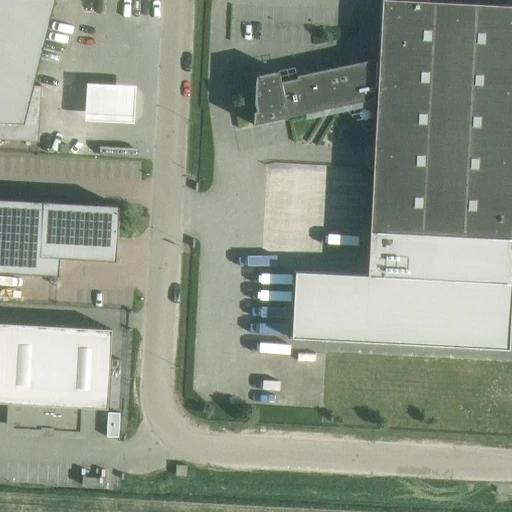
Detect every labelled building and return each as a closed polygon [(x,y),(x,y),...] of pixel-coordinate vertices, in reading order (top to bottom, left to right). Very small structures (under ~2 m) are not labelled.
[(0,0),(0,141),(40,144),(43,89),(36,89),(58,0),(0,0)] [(375,168),(370,275),(295,271),(291,338),(509,349),(511,293),(511,5),(404,0),(381,0),(379,58),(297,76),(297,79),(281,82),(278,70),(255,75),(254,105),(255,105),(256,110),(253,111),(253,125),(343,105),(343,106),(374,141),(373,168),(375,168)] [(134,91),(86,88),(84,125),(133,128),(134,91)] [(41,256),(44,202),(0,199),(0,272),(58,276),(59,257),(41,256)] [(119,206),(44,202),(41,256),(59,257),(115,261),(119,206)] [(0,402),(15,404),(15,409),(14,425),(37,427),(36,430),(41,430),(41,427),(51,427),(51,430),(55,431),(56,428),(78,429),(79,413),(79,407),(107,409),(112,329),(0,322),(0,402)]
